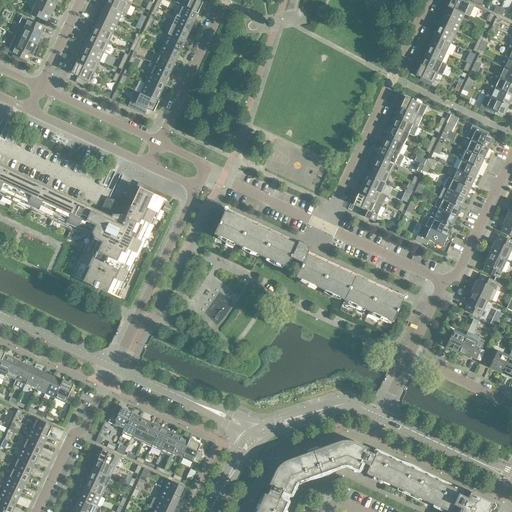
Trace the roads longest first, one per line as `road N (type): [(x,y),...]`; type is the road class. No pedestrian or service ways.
road 1 (residential): [(325,225),(427,0)]
road 2 (unclassified): [(115,367),(196,189)]
road 3 (residential): [(36,511),(115,367)]
road 4 (residential): [(225,0),(158,142)]
road 5 (residential): [(440,281),(457,273),(511,154)]
road 6 (residential): [(325,225),(204,170)]
road 7 (residential): [(147,166),(30,111)]
road 8 (residential): [(158,142),(41,88)]
road 9 (residential): [(440,281),(325,225)]
road 10 (tertiary): [(115,367),(0,314)]
road 11 (tertiary): [(490,467),(380,416)]
